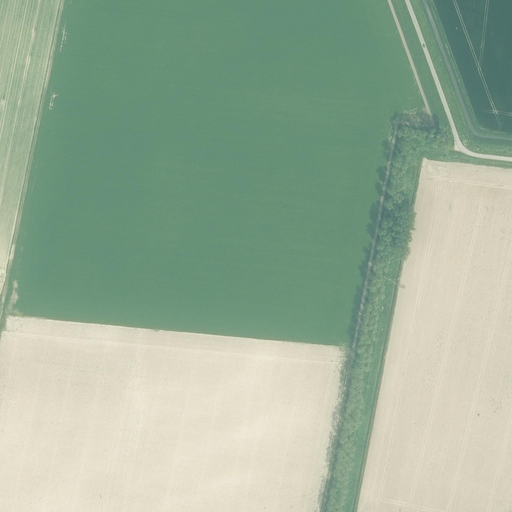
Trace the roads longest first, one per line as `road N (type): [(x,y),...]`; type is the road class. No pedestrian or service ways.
road 1 (track): [(0,311),(62,0)]
road 2 (unclassified): [(511,159),(460,148),(406,0)]
